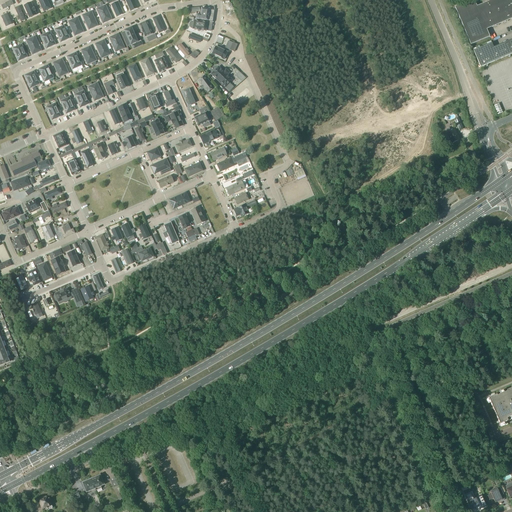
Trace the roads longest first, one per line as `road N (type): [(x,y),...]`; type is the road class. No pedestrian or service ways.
road 1 (primary): [(499,181),(299,310),(5,473)]
road 2 (primary): [(131,422),(485,208)]
road 3 (residential): [(43,135),(16,79),(19,69),(155,8),(216,0)]
road 4 (residential): [(0,1),(216,0)]
road 5 (residential): [(101,265),(111,281),(235,229),(211,176)]
road 6 (unknown): [(511,265),(369,327)]
road 7 (residential): [(170,77),(43,135)]
road 8 (primary): [(10,486),(131,422)]
